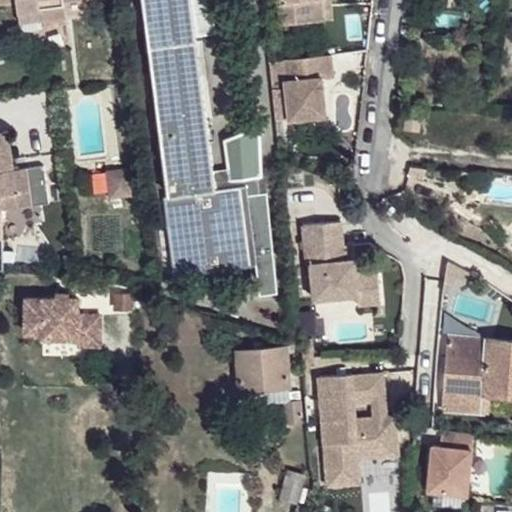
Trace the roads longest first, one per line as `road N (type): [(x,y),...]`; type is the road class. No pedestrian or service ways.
road 1 (track): [(127,511),(126,325)]
road 2 (unclassified): [(389,0),(375,142)]
